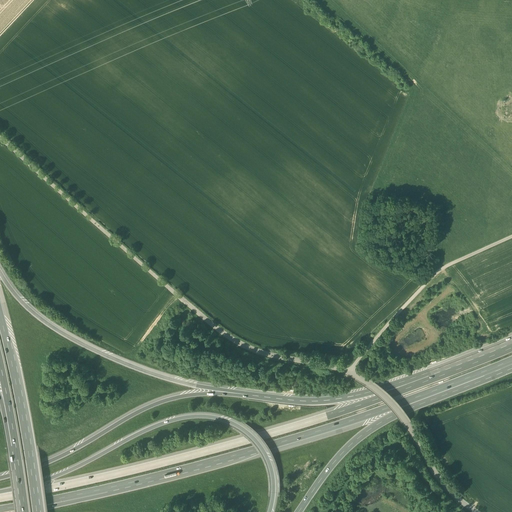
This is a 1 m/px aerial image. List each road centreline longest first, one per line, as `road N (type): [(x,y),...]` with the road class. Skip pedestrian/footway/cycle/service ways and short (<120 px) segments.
road 1 (unclassified): [(0,139),(218,330),(259,351),(348,370),(385,394),(436,473),(474,511)]
road 2 (motorway): [(425,381),(158,464),(6,494)]
road 3 (motorway): [(59,499),(181,472),(409,402)]
road 4 (motorway): [(271,511),(273,473),(258,439),(205,415),(166,421),(6,494)]
road 5 (motorway): [(243,395),(157,377),(100,354),(35,315),(0,271)]
road 6 (motorway): [(243,395),(168,399),(64,456),(0,479)]
road 7 (track): [(348,370),(442,267),(511,236)]
road 8 (motorway): [(37,511),(0,308)]
road 9 (motorway): [(425,381),(333,401),(243,395)]
road 10 (motorway): [(299,511),(348,447),(409,402)]
